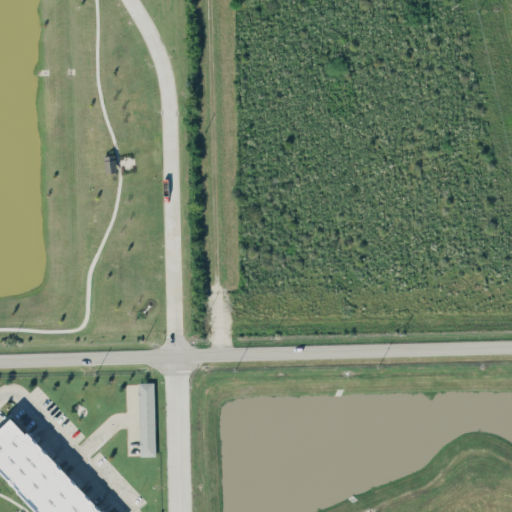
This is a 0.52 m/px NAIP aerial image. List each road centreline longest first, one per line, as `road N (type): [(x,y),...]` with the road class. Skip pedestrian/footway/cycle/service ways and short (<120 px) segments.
road 1 (residential): [(178,511),(167,94),(163,63),(130,0)]
road 2 (residential): [(0,358),(511,345)]
